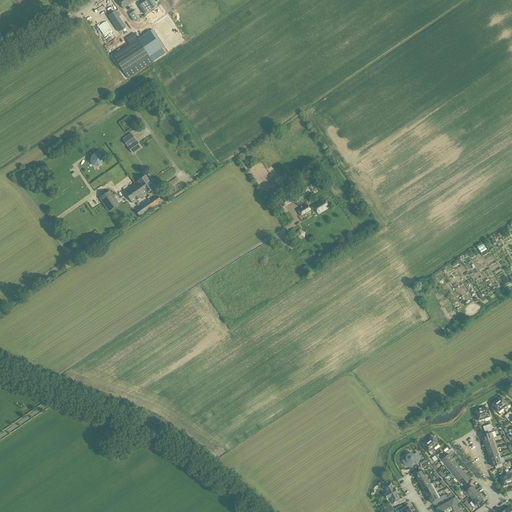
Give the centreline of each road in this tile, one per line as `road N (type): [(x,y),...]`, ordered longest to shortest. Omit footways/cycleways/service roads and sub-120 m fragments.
road 1 (track): [(297,222),(124,329),(46,388)]
road 2 (tertiary): [(0,368),(159,436),(257,511)]
road 3 (residential): [(490,488),(471,434),(453,446),(487,488)]
road 4 (track): [(110,112),(98,92),(113,70),(77,9)]
